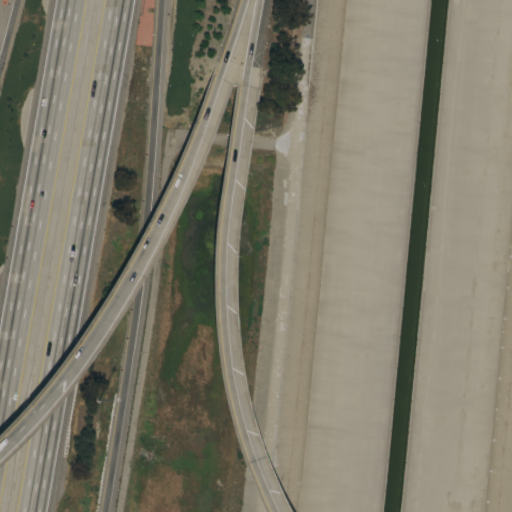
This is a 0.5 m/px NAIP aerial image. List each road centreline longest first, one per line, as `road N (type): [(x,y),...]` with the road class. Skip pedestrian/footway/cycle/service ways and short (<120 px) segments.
road 1 (motorway): [(29,511),(116,0)]
road 2 (motorway): [(105,511),(138,319),(160,0)]
road 3 (motorway): [(273,511),(240,422),(222,331),(220,218),(245,76)]
road 4 (motorway): [(70,0),(0,414)]
road 5 (motorway): [(64,373),(141,250),(218,78)]
